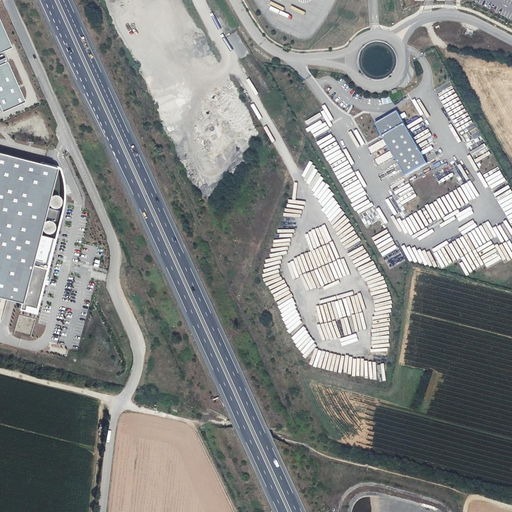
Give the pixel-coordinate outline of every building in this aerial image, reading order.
[(2,49),(9,46),(0,26),(0,111),(23,102),(4,60),(6,59),(2,49)] [(427,163),(396,112),(375,124),(404,175),(427,163)] [(0,296),(19,301),(24,303),(23,305),(22,309),(33,311),(60,205),(61,197),(61,189),(61,181),(59,174),(58,168),(56,167),(54,166),(0,151),(0,296)] [(75,337),(75,333),(66,333),(66,336),(60,336),(59,345),(66,345),(66,342),(74,342),(79,343),(79,337),(75,337)] [(304,333),(294,344),(297,346),(295,349),(304,357),(316,343),(304,333)] [(309,362),(322,371),(332,357),(318,347),(309,362)] [(374,378),(375,361),(366,360),(365,373),(363,373),(363,377),(374,378)]
